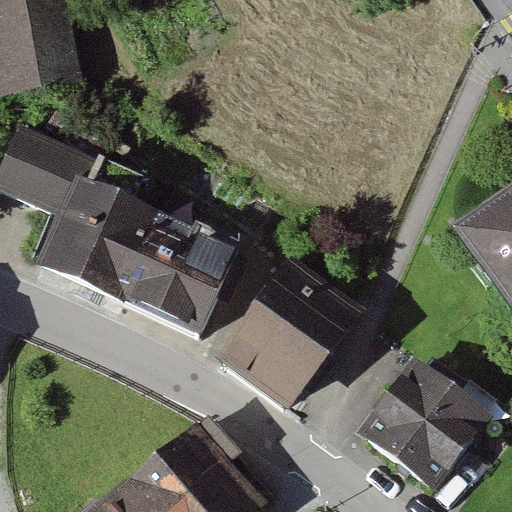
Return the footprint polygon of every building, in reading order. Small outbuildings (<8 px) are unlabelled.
[(72,0),(0,0),(0,109),(87,96),(72,0)] [(105,168),(24,135),(0,191),(0,203),(61,229),(40,278),(205,346),(243,255),(94,194),(105,168)] [(511,189),(453,231),(511,312),(511,189)] [(359,317),(287,271),(221,374),(293,420),(359,317)] [(493,430),(416,374),(362,450),(440,505),(493,430)] [(262,511),(201,439),(113,511),(262,511)]
